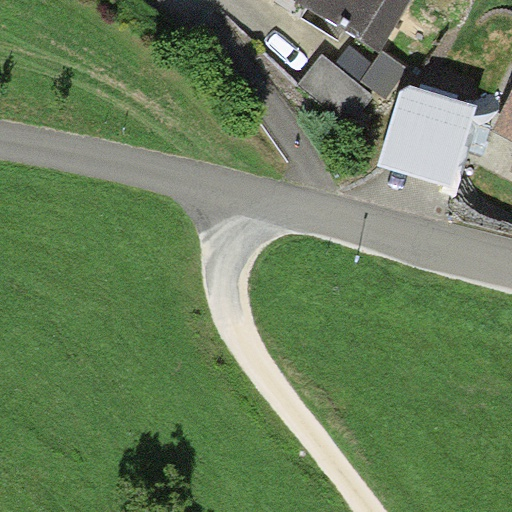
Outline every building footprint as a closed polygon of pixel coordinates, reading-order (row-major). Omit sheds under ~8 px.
[(413,0),(289,0),(347,35),(380,55),(413,0)] [(407,70),(383,53),(363,82),(387,99),(407,70)] [(323,56),(299,85),(347,124),(370,95),(323,56)] [(399,96),(377,168),(452,191),(478,111),(410,89),(399,96)] [(511,95),(492,133),(511,142),(511,169),(511,171),(511,170),(511,95)]
